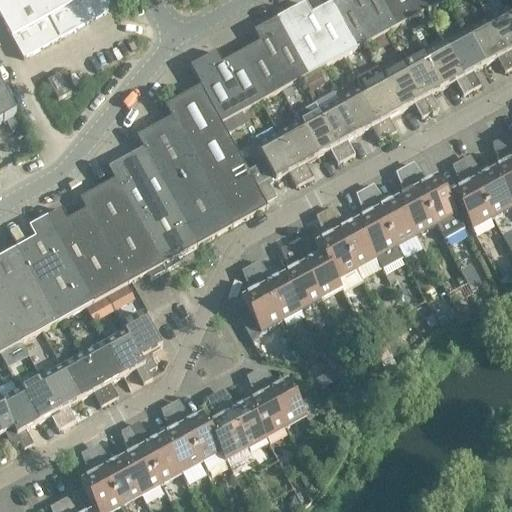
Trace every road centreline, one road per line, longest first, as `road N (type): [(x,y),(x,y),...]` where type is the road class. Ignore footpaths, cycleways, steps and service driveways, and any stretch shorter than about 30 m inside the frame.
road 1 (residential): [(511,95),(251,237),(165,392),(0,487)]
road 2 (unclassified): [(0,217),(60,181),(179,35)]
road 3 (unknown): [(0,48),(60,181)]
